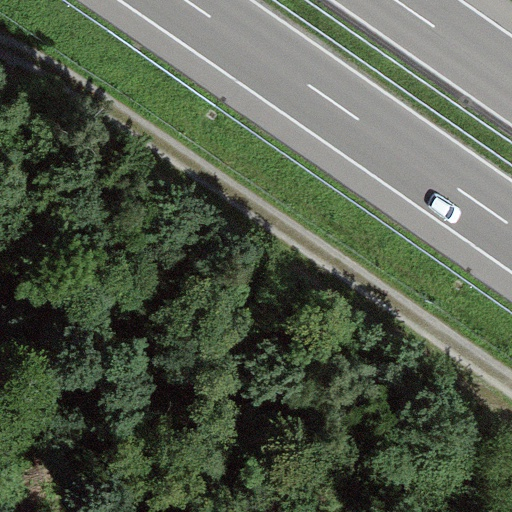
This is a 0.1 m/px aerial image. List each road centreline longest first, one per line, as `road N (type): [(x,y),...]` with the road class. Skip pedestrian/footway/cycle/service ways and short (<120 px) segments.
road 1 (track): [(0,100),(511,434)]
road 2 (motorway): [(181,0),(511,229)]
road 3 (motorway): [(511,79),(397,0)]
